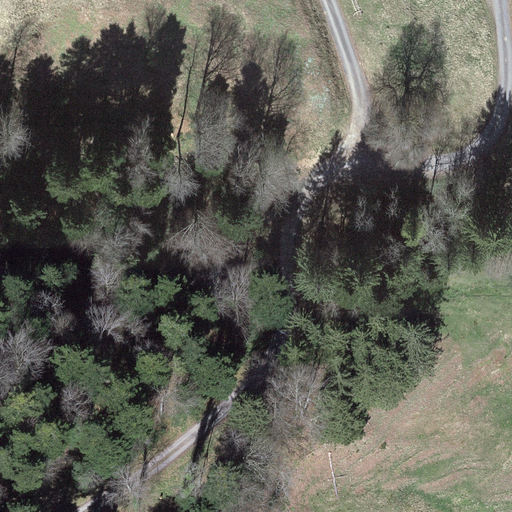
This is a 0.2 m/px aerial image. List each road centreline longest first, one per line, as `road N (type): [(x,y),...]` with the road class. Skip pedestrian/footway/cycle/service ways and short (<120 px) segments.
road 1 (track): [(102,511),(225,416),(289,318),(295,201),(343,166),(379,165)]
road 2 (track): [(379,165),(448,166),(492,130),(508,84),(501,0)]
